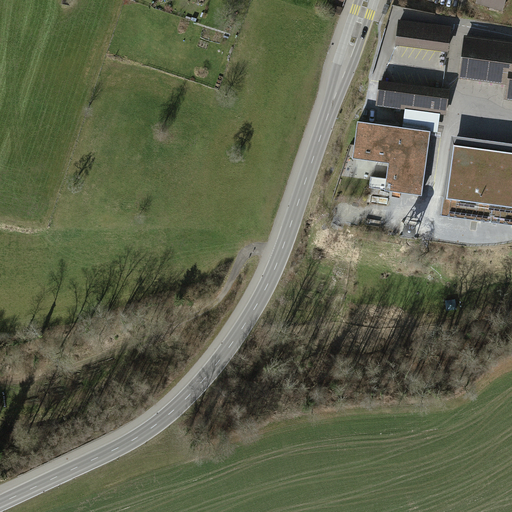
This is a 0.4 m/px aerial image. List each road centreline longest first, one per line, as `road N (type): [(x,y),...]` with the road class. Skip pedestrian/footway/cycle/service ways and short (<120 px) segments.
road 1 (tertiary): [(0,503),(135,438),(187,397),(233,340),(275,267),(367,0)]
road 2 (track): [(281,250),(248,251),(220,297),(170,327),(51,374),(0,382)]
